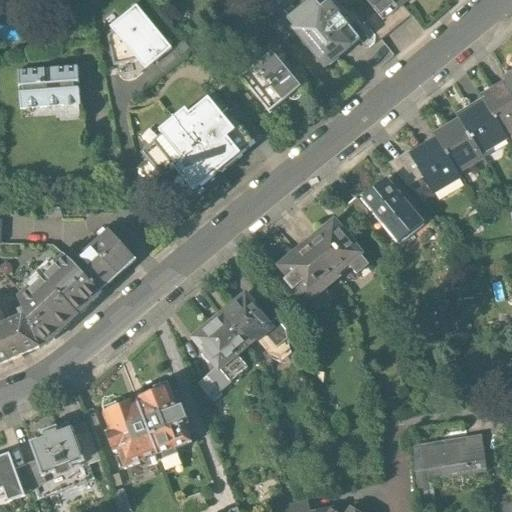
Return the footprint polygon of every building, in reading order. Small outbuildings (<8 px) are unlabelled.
[(362,0),(382,23),(409,0),(362,0)] [(311,2),(285,22),(324,71),(358,44),(328,4),(318,12),(311,2)] [(173,49),(140,6),(112,28),(115,33),(110,37),(116,65),(139,60),(148,70),(173,49)] [(300,89),(271,54),(240,80),(269,115),(300,89)] [(78,106),(76,70),(18,73),(21,110),(78,106)] [(481,96),(484,101),(505,136),(511,131),(511,88),(508,81),(481,96)] [(208,95),(137,154),(180,205),(251,146),(208,95)] [(458,116),(461,121),(481,155),(507,140),(505,136),(484,101),(458,116)] [(435,136),(437,139),(459,176),(484,161),(481,155),(461,121),(435,136)] [(461,180),(459,176),(437,139),(411,154),(425,178),(435,195),(461,180)] [(411,154),(392,165),(406,189),(425,178),(411,154)] [(384,182),(360,203),(396,246),(420,225),(384,182)] [(335,221),(307,244),(336,280),(365,257),(335,221)] [(107,232),(70,267),(99,297),(136,263),(107,232)] [(307,303),(336,280),(307,244),(278,267),(307,303)] [(25,318),(39,349),(39,352),(99,297),(70,267),(63,259),(18,301),(25,318)] [(247,294),(219,317),(245,349),(257,340),(274,326),(247,294)] [(236,357),(245,349),(219,317),(190,340),(217,372),(236,357)] [(0,366),(39,349),(25,318),(0,328),(0,366)] [(278,323),(274,326),(257,340),(270,357),(278,359),(290,349),(285,331),(278,323)] [(247,369),(236,357),(217,372),(209,379),(219,392),(247,369)] [(219,392),(209,379),(199,387),(213,403),(223,396),(219,392)] [(168,389),(135,402),(157,457),(190,444),(183,426),(186,424),(179,406),(175,407),(168,389)] [(125,470),(157,457),(135,402),(103,415),(111,435),(105,437),(113,456),(118,454),(125,470)] [(86,424),(71,429),(83,463),(86,469),(101,464),(86,424)] [(31,444),(38,463),(43,478),(83,463),(71,429),(31,444)] [(482,437),(411,448),(420,505),(436,502),(433,480),(487,472),(482,437)] [(8,457),(0,460),(0,492),(1,492),(5,504),(23,498),(21,494),(13,472),(8,457)] [(38,463),(13,472),(21,494),(46,485),(43,478),(38,463)] [(144,511),(145,511),(134,484),(113,492),(120,511),(144,511)] [(203,511),(207,511),(201,495),(178,503),(181,511),(203,511)] [(511,511),(511,495),(490,500),(492,511),(511,511)] [(347,511),(331,511),(329,510),(320,511),(308,511),(307,502),(280,508),(280,511),(356,511),(350,508),(347,511)]
